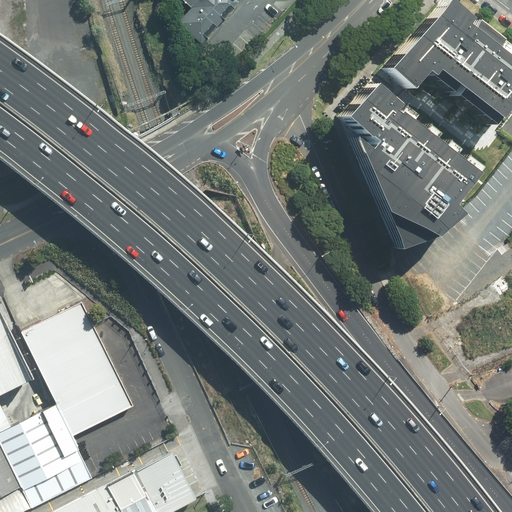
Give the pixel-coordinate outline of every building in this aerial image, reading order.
[(173,24),(197,46),(239,0),(182,0),(189,6),(173,24)] [(511,55),(444,0),(431,0),(377,66),(400,86),(419,63),(485,118),(511,85),(511,55)] [(390,104),(363,81),(336,112),(349,123),(343,130),(392,247),(429,231),(446,211),(436,202),(462,170),(386,107),(390,104)] [(511,259),(508,254),(511,251),(511,244),(508,240),(478,264),(503,296),(511,288),(511,259)] [(427,290),(440,314),(481,292),(468,268),(427,290)] [(55,404),(70,435),(131,405),(79,300),(18,331),(55,404)] [(464,338),(460,339),(461,345),(465,344),(468,358),(511,346),(511,312),(511,310),(460,323),(464,338)] [(0,395),(30,380),(0,319),(0,395)] [(0,430),(0,445),(20,485),(31,506),(91,477),(70,435),(55,404),(0,430)] [(0,445),(0,494),(20,485),(0,445)] [(170,453),(50,511),(169,511),(194,500),(170,453)]
